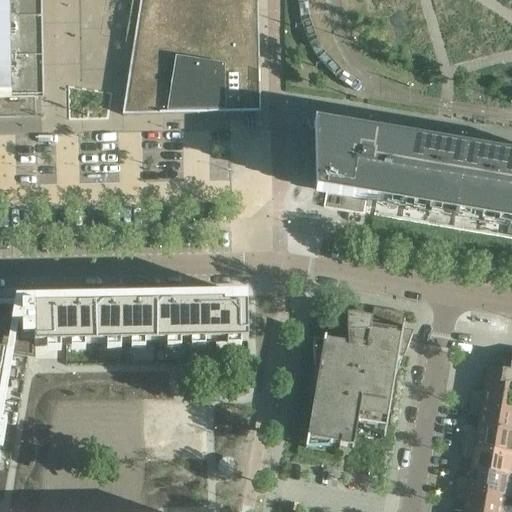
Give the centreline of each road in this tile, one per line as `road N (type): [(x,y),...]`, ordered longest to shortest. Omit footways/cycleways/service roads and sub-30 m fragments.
road 1 (residential): [(443,293),(279,268),(113,269)]
road 2 (residential): [(407,511),(443,293)]
road 3 (residential): [(200,495),(0,493)]
